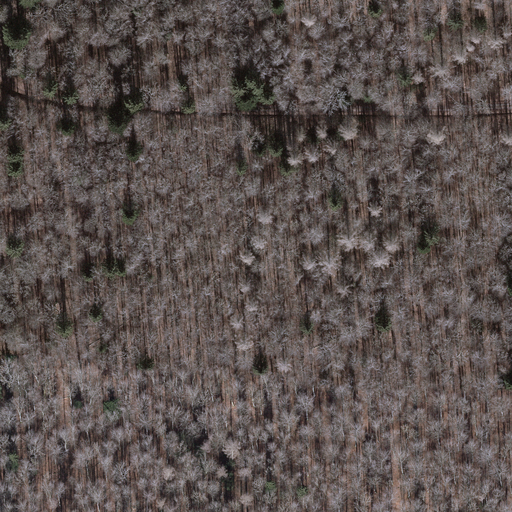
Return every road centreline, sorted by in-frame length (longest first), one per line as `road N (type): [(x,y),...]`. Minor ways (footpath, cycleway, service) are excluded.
road 1 (track): [(0,77),(83,102),(303,112)]
road 2 (track): [(303,112),(511,103)]
